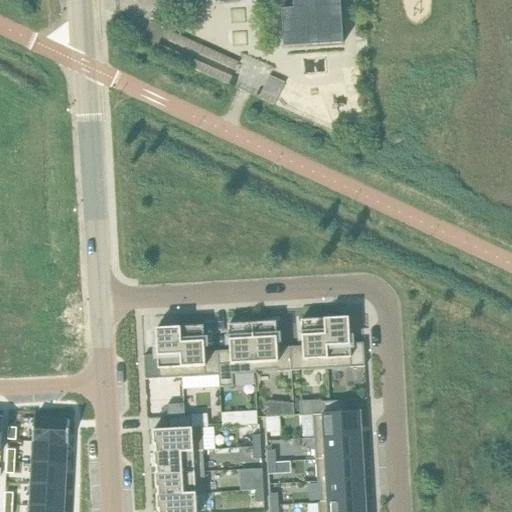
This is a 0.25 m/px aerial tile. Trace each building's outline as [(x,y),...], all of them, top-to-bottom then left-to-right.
[(292,0),(293,8),(281,9),(283,46),(343,43),(340,0),(218,0),(219,2),(243,0),(292,0)] [(230,79),(238,61),(149,21),(140,41),(183,60),(188,48),(222,64),(217,73),(230,79)] [(349,317),(325,319),(328,369),(365,367),(363,343),(350,343),(349,317)] [(302,346),(290,347),(291,371),(328,369),(325,319),(301,320),(302,346)] [(276,322),(252,323),(255,373),(256,373),(256,370),(277,369),(277,372),(291,371),(290,347),(277,348),(276,322)] [(219,387),(233,386),(233,374),(255,373),(252,323),(228,324),(230,350),(217,351),(219,375),(219,387)] [(182,377),(219,375),(217,351),(205,352),(203,326),(179,327),(182,377)] [(182,377),(179,327),(156,329),(157,355),(144,355),(145,379),(182,377)] [(323,414),(313,415),(314,438),(361,436),(360,414),(360,412),(347,413),(346,402),(346,400),(322,402),(322,403),(323,414)] [(293,403),(283,402),(284,416),(294,416),(293,403)] [(184,404),(167,405),(167,417),(184,416),(184,404)] [(257,412),(243,413),(243,425),(257,425),(257,418),(257,412)] [(154,453),(203,450),(202,428),(192,428),(191,416),(184,416),(167,417),(168,429),(153,430),(153,445),(155,445),(155,451),(154,451),(154,453)] [(34,418),(32,441),(68,443),(69,420),(34,418)] [(8,427),(8,440),(16,440),(17,428),(8,427)] [(253,447),(261,447),(260,435),(252,435),(253,447)] [(314,438),(316,460),(362,457),(361,437),(361,436),(314,438)] [(33,442),(32,463),(67,464),(68,444),(68,443),(32,441),(32,442),(33,442)] [(253,449),(254,461),(262,460),(261,448),(253,449)] [(7,449),(7,461),(15,462),(15,450),(7,449)] [(204,472),(203,450),(154,453),(155,467),(156,466),(157,473),(155,473),(155,475),(204,472)] [(276,464),(275,452),(267,452),(268,464),(276,464)] [(316,460),(317,482),(363,479),(362,457),(316,460)] [(7,461),(6,473),(14,474),(15,462),(7,461)] [(32,463),(31,484),(65,486),(67,464),(32,463)] [(277,476),(276,464),(268,464),(269,476),(277,476)] [(205,493),(204,472),(155,475),(156,488),(158,488),(158,494),(156,494),(156,496),(205,493)] [(255,480),(256,492),(264,491),(263,479),(255,480)] [(317,482),(317,483),(319,483),(321,502),(318,502),(318,503),(364,500),(363,479),(317,482)] [(31,484),(29,506),(64,508),(65,486),(31,484)] [(256,492),(256,504),(264,503),(264,491),(256,492)] [(5,492),(4,504),(13,505),(13,493),(5,492)] [(205,493),(156,496),(157,510),(159,510),(158,511),(196,511),(196,495),(205,494),(205,493)] [(278,507),(278,495),(270,495),(270,507),(278,507)] [(318,503),(318,511),(365,511),(364,500),(318,503)]
